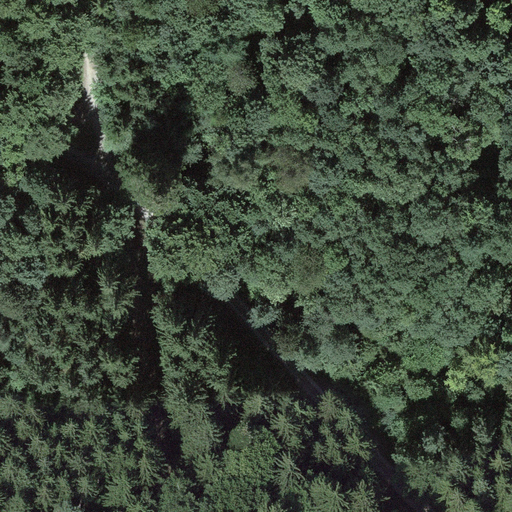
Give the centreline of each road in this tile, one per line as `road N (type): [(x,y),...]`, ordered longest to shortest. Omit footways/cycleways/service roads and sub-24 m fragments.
road 1 (track): [(433,511),(108,159),(0,128)]
road 2 (track): [(89,0),(108,159)]
